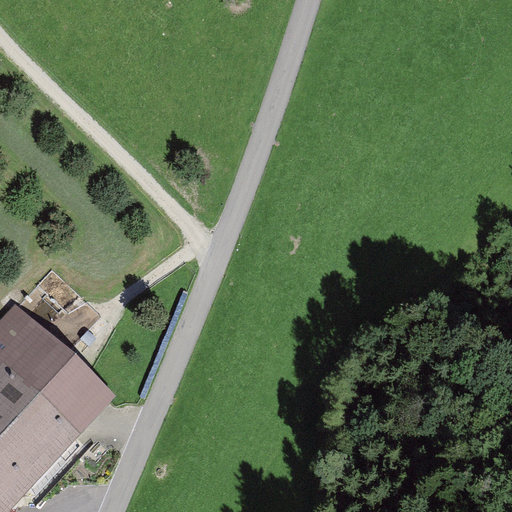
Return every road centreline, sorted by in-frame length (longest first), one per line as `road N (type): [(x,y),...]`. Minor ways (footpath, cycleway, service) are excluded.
road 1 (unclassified): [(118,511),(220,259),(311,0)]
road 2 (track): [(220,259),(0,37)]
